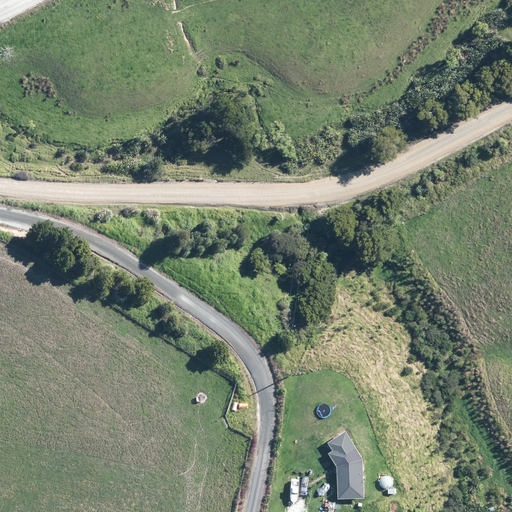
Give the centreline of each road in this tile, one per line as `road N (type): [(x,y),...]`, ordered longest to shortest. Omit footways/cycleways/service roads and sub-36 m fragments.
road 1 (tertiary): [(511,108),(314,188),(0,182)]
road 2 (unclassified): [(245,511),(265,429),(265,391),(234,338),(124,257),(0,216)]
